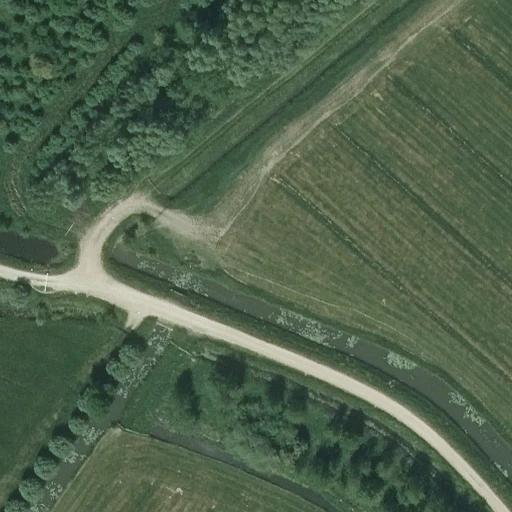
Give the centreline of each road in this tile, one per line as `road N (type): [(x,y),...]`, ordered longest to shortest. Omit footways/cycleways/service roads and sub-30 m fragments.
road 1 (track): [(380,0),(141,195),(110,227),(80,280),(0,273)]
road 2 (unclassified): [(497,511),(414,425),(375,399),(80,280)]
